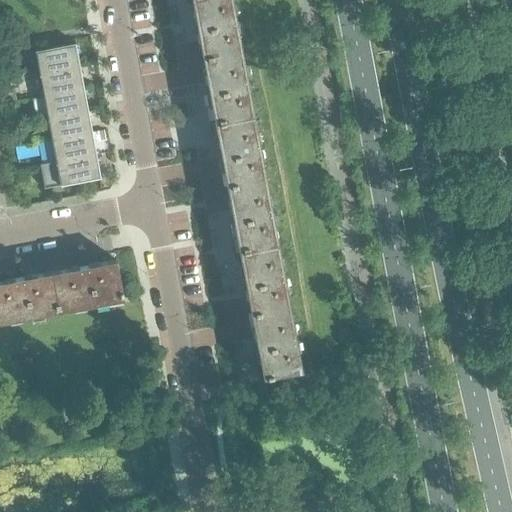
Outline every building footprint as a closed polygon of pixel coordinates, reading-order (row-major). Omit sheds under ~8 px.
[(241,47),(232,0),(191,0),(196,23),(202,55),(241,47)] [(39,72),(79,65),(75,43),(35,50),(39,72)] [(253,111),(241,47),(202,55),(208,87),(214,119),(253,111)] [(83,87),(79,65),(39,72),(43,94),(83,87)] [(88,109),(83,87),(43,94),(48,117),(88,109)] [(17,100),(14,88),(2,91),(5,103),(17,100)] [(92,131),(88,109),(48,117),(52,139),(92,131)] [(265,176),(253,111),(214,119),(220,151),(226,183),(265,176)] [(104,130),(93,132),(94,141),(106,139),(104,130)] [(96,154),(92,131),(52,139),(56,160),(96,154)] [(37,143),(15,147),(18,158),(39,154),(37,143)] [(100,176),(96,154),(56,160),(40,163),(44,187),(60,184),(100,176)] [(278,240),(265,176),(226,183),(233,215),(239,247),(278,240)] [(290,304),(278,240),(239,247),(245,279),(251,311),(290,304)] [(116,259),(51,271),(58,310),(124,298),(116,259)] [(0,280),(0,320),(58,310),(51,271),(0,280)] [(302,368),(290,304),(251,311),(257,343),(263,375),(302,368)]
